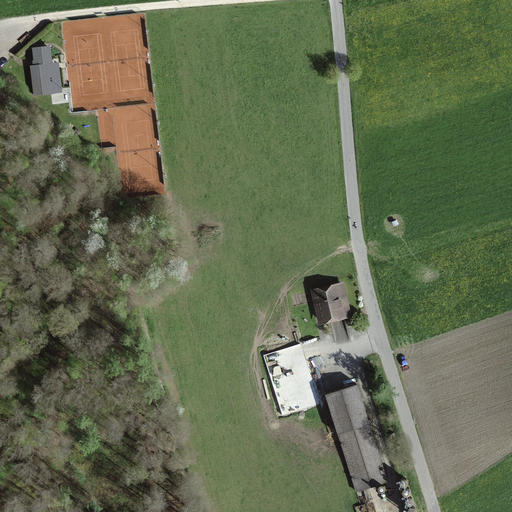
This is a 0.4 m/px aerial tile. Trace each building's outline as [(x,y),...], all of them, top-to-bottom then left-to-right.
[(49,47),(33,48),(35,66),(30,66),(32,94),(60,91),(58,63),(50,64),(49,47)] [(353,320),(345,286),(314,293),(322,327),(353,320)] [(299,344),(263,355),(297,463),(333,451),(299,344)] [(364,388),(332,398),(343,435),(341,436),(359,493),(379,487),(377,480),(392,475),(364,388)] [(406,487),(407,485),(407,484),(407,483),(406,481),(405,481),(403,480),(402,480),(401,481),(400,482),(399,483),(399,484),(399,485),(400,487),(402,488),(403,488),(404,488),(405,488),(406,487)] [(410,496),(411,495),(411,494),(410,492),(410,491),(408,491),(407,490),(406,490),(405,491),(404,492),(403,493),(403,494),(403,495),(403,496),(404,497),(405,498),(407,498),(408,498),(409,497),(410,496)] [(413,505),(413,504),(413,503),(413,501),(412,500),(411,499),(410,499),(408,499),(407,499),(406,500),(405,501),(405,503),(405,504),(406,505),(407,506),(408,507),(409,507),(410,507),(412,506),(413,505)]
